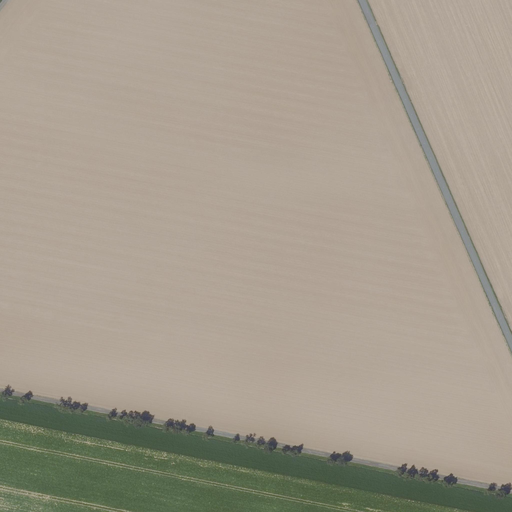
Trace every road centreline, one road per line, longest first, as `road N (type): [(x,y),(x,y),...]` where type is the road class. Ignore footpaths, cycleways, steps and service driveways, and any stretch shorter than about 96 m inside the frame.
road 1 (track): [(0,391),(511,492)]
road 2 (secondary): [(361,0),(511,344)]
